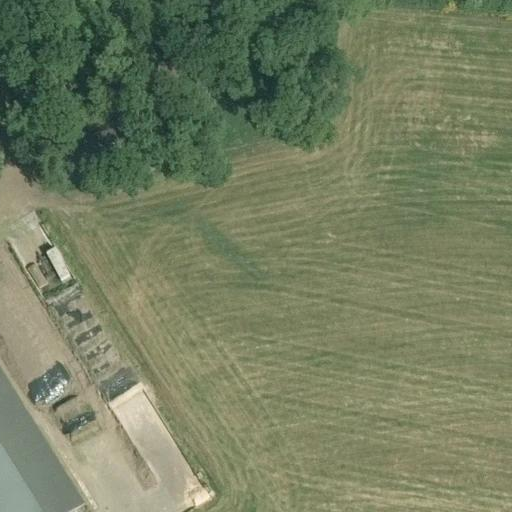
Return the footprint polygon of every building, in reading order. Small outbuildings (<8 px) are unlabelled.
[(121,131),(50,145),(59,189),(129,175),(121,131)] [(47,258),(58,254),(55,247),(31,255),(37,274),(51,270),(47,258)] [(69,333),(102,321),(94,297),(86,300),(74,269),(48,279),(69,333)] [(83,343),(134,438),(149,429),(156,442),(164,437),(169,447),(179,441),(168,423),(163,425),(111,328),(83,343)] [(0,511),(75,511),(82,508),(0,377),(0,511)]
